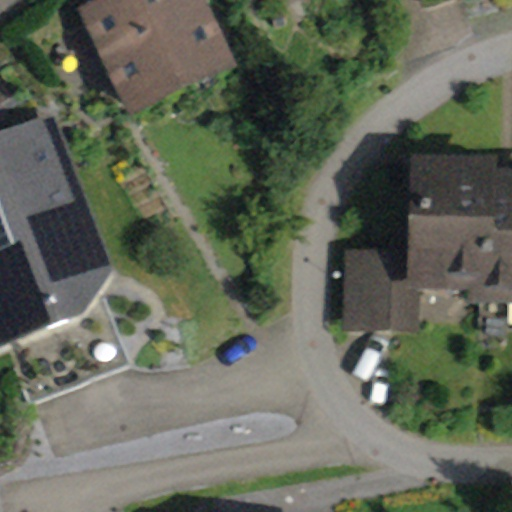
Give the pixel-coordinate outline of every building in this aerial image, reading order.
[(132,0),(90,20),(128,102),(219,59),(191,0),(132,0)] [(462,0),(461,0),(417,0),(422,13),(462,0)] [(0,329),(3,337),(24,392),(125,354),(46,140),(0,157),(0,329)] [(484,188),(485,177),(458,176),(458,171),(421,170),(418,266),(418,278),(439,276),(454,290),(481,291),(484,188)] [(510,189),(484,188),(481,291),(481,303),(508,303),(511,299),(511,184),(510,184),(510,189)] [(350,262),(349,322),(391,323),(393,264),(393,263),(350,262)] [(418,266),(393,264),(391,323),(416,323),(418,278),(418,266)] [(24,392),(29,407),(130,369),(125,354),(24,392)]
